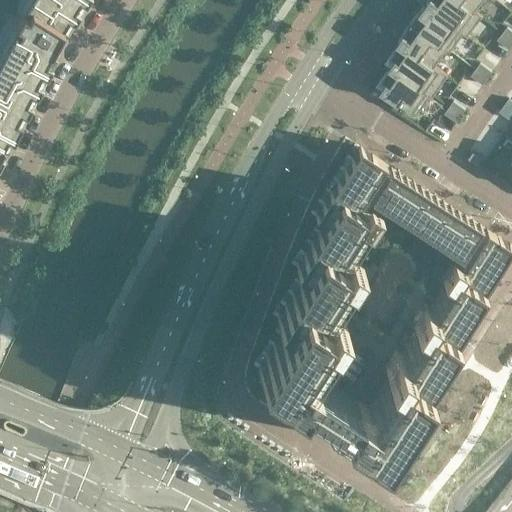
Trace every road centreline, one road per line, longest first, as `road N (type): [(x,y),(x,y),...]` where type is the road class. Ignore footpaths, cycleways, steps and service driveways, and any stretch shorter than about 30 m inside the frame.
road 1 (residential): [(353,111),(296,212),(233,392),(368,488)]
road 2 (tertiary): [(296,75),(228,194),(118,447)]
road 3 (tertiary): [(143,460),(316,89)]
road 4 (residential): [(0,238),(57,112),(126,0)]
road 5 (residential): [(368,488),(511,272)]
road 6 (secondary): [(118,447),(0,399)]
road 7 (residential): [(445,171),(511,67)]
